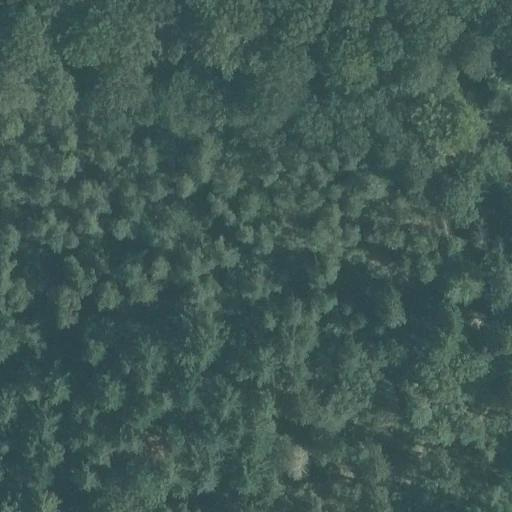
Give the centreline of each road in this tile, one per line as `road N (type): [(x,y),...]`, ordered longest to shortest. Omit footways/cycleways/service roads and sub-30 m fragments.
road 1 (track): [(511,57),(0,26)]
road 2 (track): [(425,44),(222,511)]
